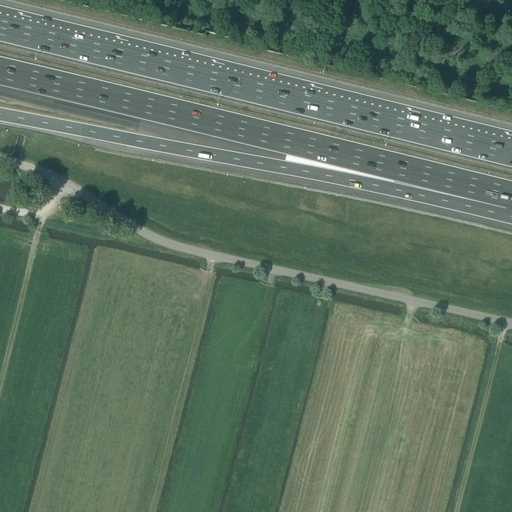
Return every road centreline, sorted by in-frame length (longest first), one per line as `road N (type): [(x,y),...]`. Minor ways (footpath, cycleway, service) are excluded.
road 1 (motorway): [(511,154),(0,27)]
road 2 (motorway): [(0,72),(508,196)]
road 3 (motorway): [(0,114),(278,167),(508,196)]
road 4 (unclassified): [(511,324),(176,249),(63,184)]
road 5 (track): [(503,322),(455,511)]
road 6 (track): [(44,210),(0,395)]
